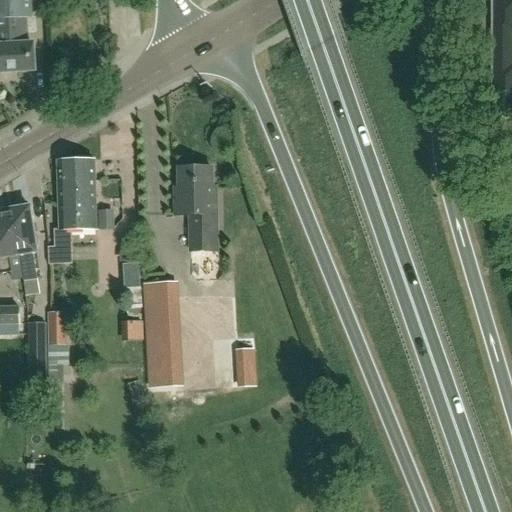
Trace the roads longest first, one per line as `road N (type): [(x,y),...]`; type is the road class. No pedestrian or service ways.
road 1 (trunk): [(485,511),(306,0)]
road 2 (trunk): [(225,29),(425,511)]
road 3 (trunk): [(511,412),(444,174),(435,0)]
road 4 (secondary): [(0,164),(189,50)]
